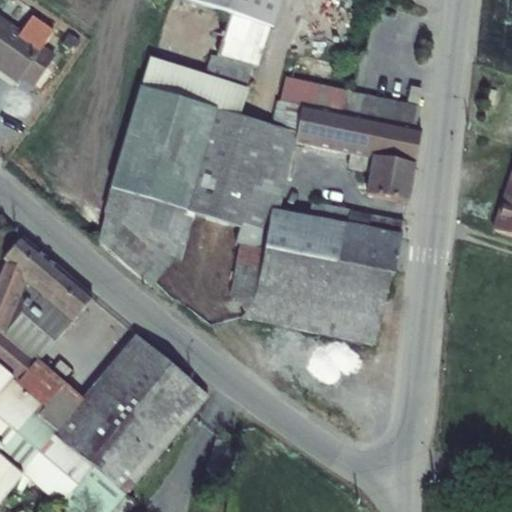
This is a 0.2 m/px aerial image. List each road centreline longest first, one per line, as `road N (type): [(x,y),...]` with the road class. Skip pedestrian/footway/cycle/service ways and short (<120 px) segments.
road 1 (tertiary): [(399,486),(240,390),(0,190)]
road 2 (residential): [(462,0),(399,486)]
